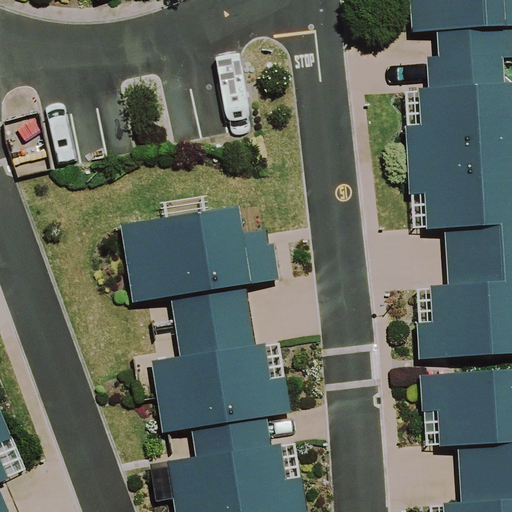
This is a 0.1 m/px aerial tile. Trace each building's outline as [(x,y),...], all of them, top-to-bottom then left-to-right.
[(511,228),(511,89),(509,90),(507,30),(511,29),(511,0),(413,0),(414,34),(440,33),(442,92),(442,93),(408,94),(409,151),(412,232),(450,231),(511,228)] [(196,430),(269,419),(290,415),(280,350),(253,354),(243,289),(276,284),(268,237),(242,241),(238,215),(123,232),(134,305),(175,299),(184,363),(154,367),(164,435),(196,430)] [(511,228),(450,231),(452,289),(416,290),(418,359),(511,355),(511,228)] [(464,451),(511,447),(511,371),(422,376),(425,452),(464,451)] [(0,490),(30,479),(0,404),(0,490)] [(269,419),(196,430),(201,463),(165,468),(171,511),(304,511),(300,480),(279,484),(269,419)] [(511,511),(511,447),(464,451),(466,507),(430,508),(429,511),(511,511)]
